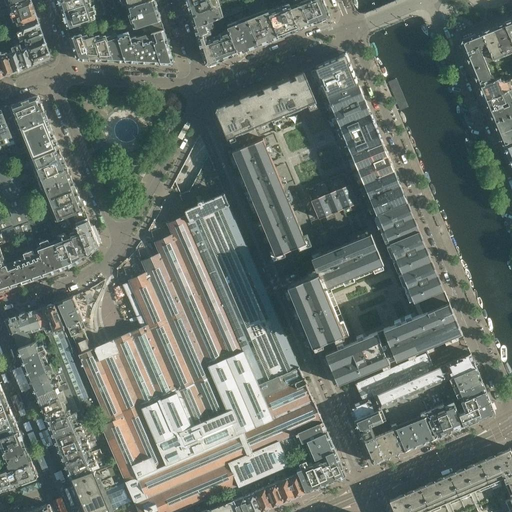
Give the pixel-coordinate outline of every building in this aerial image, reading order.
[(34,9),(31,0),(27,0),(13,6),(15,11),(11,13),(12,18),(34,9)] [(85,3),(84,0),(65,0),(59,2),(62,11),(85,3)] [(161,19),(154,0),(150,0),(132,6),(133,11),(124,14),(126,19),(131,17),(132,22),(136,21),(138,26),(149,23),(161,19)] [(191,16),(218,5),(216,0),(204,0),(188,7),(191,16)] [(258,15),(254,5),(251,0),(240,0),(242,5),(244,9),(249,7),(252,17),(248,19),(259,45),(269,42),(258,15)] [(320,21),(311,0),(301,4),(310,25),(320,21)] [(331,17),(323,0),(310,0),(311,0),(320,21),(331,17)] [(65,19),(93,10),(92,6),(87,8),(85,3),(62,11),(65,19)] [(299,29),(291,9),(289,4),(285,6),(284,4),(278,6),(289,33),(299,29)] [(310,25),(301,4),(291,9),(299,29),(310,25)] [(221,17),(218,5),(191,16),(195,27),(215,19),(221,17)] [(245,10),(244,9),(242,5),(238,7),(232,9),(234,14),(245,10)] [(289,33),(278,6),(273,8),(274,10),(269,13),(268,10),(258,15),(269,42),(279,38),(289,33)] [(38,19),(34,9),(12,18),(14,22),(18,20),(20,26),(38,19)] [(234,14),(232,9),(226,11),(224,16),(225,18),(234,14)] [(91,21),(89,16),(95,15),(93,10),(65,19),(67,28),(75,26),(91,21)] [(120,21),(117,11),(115,11),(110,13),(110,15),(113,23),(120,21)] [(41,28),(38,19),(20,26),(21,31),(17,33),(19,37),(41,28)] [(174,61),(164,30),(161,19),(149,23),(150,28),(153,38),(161,64),(172,64),(174,61)] [(214,31),(212,26),(214,25),(213,22),(216,21),(215,19),(195,27),(198,39),(209,34),(212,33),(214,31)] [(259,45),(248,19),(238,23),(249,49),(259,45)] [(511,19),(503,23),(511,44),(511,43),(511,19)] [(249,49),(238,23),(228,27),(229,30),(238,54),(249,49)] [(503,23),(492,28),(503,55),(509,53),(508,51),(511,48),(511,44),(503,23)] [(89,60),(81,35),(79,29),(76,30),(75,26),(67,28),(70,37),(75,51),(77,57),(80,60),(80,59),(89,60)] [(44,38),(41,28),(19,37),(20,42),(24,40),(26,45),(44,38)] [(492,28),(481,32),(492,57),(498,55),(499,57),(503,55),(492,28)] [(138,63),(129,34),(127,29),(116,33),(118,38),(125,62),(138,63)] [(238,54),(229,30),(219,34),(220,35),(228,58),(238,54)] [(150,63),(141,37),(137,39),(135,32),(129,34),(138,63),(150,63)] [(462,39),(460,43),(461,43),(471,69),(484,64),(493,60),(492,57),(481,32),(462,39)] [(101,61),(93,36),(89,38),(87,33),(81,35),(89,60),(101,61)] [(218,62),(211,39),(209,34),(198,39),(206,64),(209,66),(218,62)] [(112,61),(105,38),(101,39),(99,35),(93,36),(101,61),(112,61)] [(161,64),(153,38),(149,39),(148,35),(141,37),(150,63),(161,64)] [(228,58),(220,35),(211,39),(218,62),(228,58)] [(125,62),(118,38),(112,39),(111,36),(105,38),(112,61),(125,62)] [(48,48),(44,38),(26,45),(27,47),(30,55),(48,48)] [(33,64),(30,55),(27,47),(21,49),(20,45),(15,46),(24,68),(33,64)] [(24,68),(15,46),(11,48),(13,52),(8,54),(14,72),(24,68)] [(50,56),(50,55),(48,48),(30,55),(33,64),(49,58),(50,58),(50,57),(50,56)] [(14,72),(8,54),(2,56),(1,52),(0,52),(0,62),(5,75),(14,72)] [(218,107),(216,111),(218,116),(227,137),(219,140),(268,257),(407,199),(394,170),(382,141),(370,112),(358,83),(346,54),(218,107)] [(484,64),(471,69),(479,87),(495,80),(493,75),(489,76),(484,64)] [(479,87),(484,100),(509,90),(511,88),(511,77),(499,82),(498,79),(495,80),(479,87)] [(511,88),(509,90),(484,100),(489,111),(500,106),(499,103),(507,100),(508,103),(511,101),(511,88)] [(36,96),(2,109),(6,121),(11,120),(17,117),(43,107),(39,97),(38,95),(36,96)] [(500,106),(489,111),(493,122),(511,114),(511,101),(508,103),(509,107),(502,110),(500,106)] [(11,120),(6,121),(8,126),(19,122),(22,127),(47,117),(43,107),(17,117),(11,120)] [(2,109),(0,109),(0,129),(7,146),(10,155),(11,155),(10,152),(15,150),(14,148),(17,147),(15,142),(11,131),(8,126),(6,121),(2,109)] [(511,114),(493,122),(498,133),(509,128),(511,127),(511,114)] [(47,117),(22,127),(26,137),(51,127),(47,117)] [(51,127),(26,137),(30,148),(55,138),(51,127)] [(166,137),(170,130),(164,127),(160,133),(166,137)] [(511,127),(509,128),(498,133),(503,144),(511,140),(511,127)] [(15,130),(11,131),(15,142),(19,140),(15,130)] [(55,138),(30,148),(34,158),(59,148),(55,138)] [(511,140),(503,144),(511,166),(511,140)] [(59,148),(34,158),(38,168),(64,158),(59,148)] [(0,233),(2,233),(7,230),(17,227),(27,223),(28,222),(27,220),(23,209),(19,199),(16,190),(15,189),(12,182),(11,179),(6,169),(1,159),(0,156),(0,188),(0,189),(2,193),(4,197),(7,204),(10,211),(11,215),(7,216),(0,219),(0,233)] [(5,157),(1,159),(6,169),(13,166),(9,156),(5,157)] [(38,168),(34,170),(38,180),(42,178),(68,168),(64,158),(38,168)] [(13,166),(6,169),(11,179),(17,176),(13,166)] [(68,168),(42,178),(46,189),(72,179),(68,168)] [(17,176),(11,179),(12,182),(15,189),(21,187),(17,176)] [(72,179),(46,189),(50,199),(76,189),(72,179)] [(21,187),(15,189),(16,190),(19,199),(25,197),(21,187)] [(76,189),(50,199),(54,209),(80,199),(76,189)] [(74,296),(58,302),(58,303),(81,354),(80,354),(101,407),(96,409),(117,459),(126,483),(134,501),(138,511),(176,511),(184,509),(199,502),(207,499),(228,490),(238,486),(239,487),(239,486),(250,482),(260,477),(282,468),(290,465),(287,458),(284,451),(296,445),(302,443),(307,441),(327,432),(224,193),(204,202),(203,200),(198,202),(198,204),(187,209),(187,210),(186,211),(186,212),(188,214),(167,223),(172,234),(154,242),(159,253),(141,261),(146,272),(128,280),(129,282),(124,285),(142,327),(92,348),(81,321),(84,320),(74,297),(74,296)] [(25,197),(19,199),(23,209),(29,207),(25,197)] [(80,199),(54,209),(59,219),(64,217),(84,209),(80,199)] [(269,259),(323,390),(338,383),(352,378),(360,374),(425,348),(438,342),(462,332),(450,303),(443,288),(431,260),(419,231),(407,201),(269,259)] [(29,207),(23,209),(27,220),(33,217),(29,207)] [(84,209),(64,217),(67,222),(72,237),(81,260),(84,258),(88,256),(89,255),(99,246),(84,209)] [(28,222),(27,223),(30,230),(37,227),(33,217),(27,220),(28,222)] [(59,219),(56,220),(58,226),(67,222),(64,217),(59,219)] [(56,220),(47,224),(49,229),(58,226),(56,220)] [(67,222),(58,226),(61,234),(73,265),(81,260),(72,237),(67,222)] [(0,233),(0,244),(12,239),(17,238),(21,236),(24,241),(28,251),(38,277),(41,277),(47,275),(48,274),(30,230),(27,223),(17,227),(7,230),(2,233),(0,233)] [(47,224),(39,227),(42,235),(50,232),(49,229),(47,224)] [(37,227),(30,230),(48,274),(65,268),(55,243),(51,245),(48,239),(44,241),(42,235),(39,227),(37,227)] [(59,242),(55,243),(65,268),(73,265),(61,234),(57,236),(59,242)] [(25,258),(20,261),(28,281),(36,278),(38,277),(28,251),(23,253),(25,258)] [(3,254),(0,255),(0,266),(5,265),(9,263),(8,259),(6,260),(3,260),(5,259),(3,254)] [(16,266),(11,269),(13,274),(18,284),(28,281),(20,261),(19,259),(18,259),(17,258),(13,259),(14,261),(16,266)] [(5,265),(0,266),(0,278),(13,274),(11,269),(16,266),(14,261),(10,262),(9,263),(5,265)] [(13,274),(0,278),(0,290),(18,284),(13,274)] [(59,385),(37,394),(41,404),(45,413),(48,422),(75,412),(90,407),(97,404),(65,328),(55,304),(54,304),(52,305),(45,307),(52,325),(55,332),(48,335),(52,345),(56,354),(60,363),(64,373),(67,382),(59,385)] [(38,309),(35,310),(43,329),(52,325),(45,307),(38,309)] [(35,310),(26,313),(32,330),(34,333),(43,329),(35,310)] [(26,313),(16,317),(21,329),(26,327),(28,332),(30,331),(32,330),(26,313)] [(8,319),(6,319),(7,321),(11,332),(21,329),(16,317),(16,316),(8,319)] [(18,330),(11,332),(18,348),(24,346),(18,330)] [(18,348),(18,349),(22,358),(44,348),(42,344),(38,346),(36,341),(34,342),(18,348)] [(44,348),(22,358),(26,367),(44,360),(42,355),(46,353),(44,348)] [(362,379),(356,382),(363,400),(373,396),(378,408),(417,392),(426,388),(435,384),(444,381),(438,367),(434,368),(428,352),(427,352),(362,379)] [(447,363),(438,367),(444,381),(449,378),(476,367),(470,353),(460,357),(460,358),(447,363)] [(26,367),(29,376),(52,367),(50,362),(45,364),(44,360),(26,367)] [(23,390),(31,386),(21,365),(13,369),(23,390)] [(52,367),(29,376),(33,385),(51,378),(49,373),(54,371),(52,367)] [(476,367),(449,378),(451,382),(456,380),(457,384),(480,375),(476,367)] [(459,388),(454,390),(456,393),(483,382),(480,375),(457,384),(459,388)] [(51,378),(33,385),(37,394),(59,385),(58,381),(53,382),(51,378)] [(483,382),(456,393),(457,397),(462,395),(463,399),(486,389),(483,382)] [(435,385),(426,389),(432,402),(435,410),(445,433),(454,429),(445,406),(438,390),(435,385)] [(447,386),(438,390),(445,406),(454,429),(464,425),(459,414),(454,403),(451,395),(448,388),(447,386)] [(463,399),(454,403),(459,414),(468,410),(490,401),(488,394),(486,389),(463,399)] [(378,408),(354,418),(354,420),(359,430),(360,433),(362,439),(364,441),(372,461),(376,462),(381,460),(403,451),(436,437),(423,406),(417,392),(378,408)] [(363,400),(349,406),(354,418),(378,408),(373,396),(363,400)] [(0,410),(10,406),(7,399),(0,401),(0,410)] [(490,401),(468,410),(473,421),(487,415),(494,412),(494,410),(490,401)] [(432,402),(423,406),(436,437),(445,433),(435,410),(432,402)] [(0,419),(13,414),(10,406),(0,410),(0,419)] [(468,410),(459,414),(464,425),(473,421),(468,410)] [(75,412),(48,422),(52,430),(74,421),(73,417),(77,415),(75,412)] [(0,429),(16,422),(13,414),(0,419),(0,429)] [(52,430),(55,438),(81,427),(80,423),(76,425),(74,421),(52,430)] [(0,438),(20,431),(16,422),(0,429),(0,438)] [(81,427),(55,438),(58,446),(81,437),(92,432),(89,424),(81,427)] [(24,441),(20,431),(0,438),(0,450),(0,451),(24,441)] [(327,432),(307,441),(311,450),(332,441),(328,432),(327,432)] [(81,437),(58,446),(62,454),(88,443),(86,439),(82,441),(81,437)] [(28,451),(24,441),(0,451),(4,461),(28,451)] [(332,441),(311,450),(315,459),(321,457),(336,451),(332,441)] [(88,443),(62,454),(65,462),(87,453),(86,449),(90,447),(88,443)] [(302,443),(296,445),(300,453),(299,453),(302,461),(303,462),(314,488),(331,481),(321,457),(315,459),(317,464),(314,466),(313,464),(312,465),(310,461),(306,452),(302,443)] [(296,445),(284,451),(287,458),(299,453),(300,453),(296,445)] [(87,453),(65,462),(68,470),(94,459),(95,459),(101,456),(98,448),(87,453)] [(511,511),(511,452),(510,448),(390,500),(394,511),(511,511)] [(32,462),(28,451),(4,461),(8,469),(9,471),(32,462)] [(336,451),(321,457),(331,481),(344,476),(346,475),(345,473),(336,451)] [(94,459),(68,470),(71,477),(94,468),(105,464),(102,456),(101,456),(95,459),(94,459)] [(94,468),(71,477),(83,507),(85,511),(135,511),(131,502),(111,510),(109,505),(106,498),(104,493),(124,484),(126,483),(117,459),(112,461),(105,464),(94,468)] [(302,461),(294,464),(306,492),(314,488),(303,462),(302,461)] [(36,477),(37,474),(32,462),(9,471),(8,469),(0,471),(0,476),(5,489),(36,477)] [(264,487),(254,491),(262,511),(306,492),(294,464),(294,463),(290,465),(294,474),(287,477),(282,468),(260,477),(264,487)] [(250,482),(239,486),(250,511),(258,511),(262,511),(254,491),(250,482)] [(238,486),(228,490),(237,511),(250,511),(239,486),(239,487),(238,486)] [(237,511),(228,490),(207,499),(212,511),(237,511)] [(212,511),(207,499),(199,502),(203,511),(212,511)] [(203,511),(199,502),(184,509),(184,511),(203,511)]
